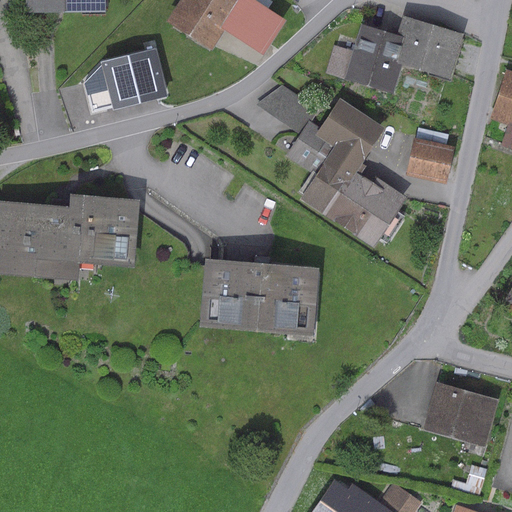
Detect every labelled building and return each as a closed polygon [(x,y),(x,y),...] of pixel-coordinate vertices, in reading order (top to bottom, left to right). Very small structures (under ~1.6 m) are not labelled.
[(102,0),(23,0),(24,13),(103,13),(102,0)] [(177,0),(164,21),(208,50),(221,31),(261,56),(283,22),(249,0),(177,0)] [(352,49),(332,43),(323,74),(390,95),(400,65),(445,79),(459,34),(401,16),(395,36),(359,25),(352,49)] [(163,94),(152,53),(102,63),(82,84),(90,112),(163,94)] [(511,73),(503,70),(488,119),(506,125),(500,145),(511,148),(511,73)] [(315,109),(281,86),(253,105),(297,134),(302,127),(315,109)] [(370,249),(404,198),(373,178),(369,183),(353,173),(382,128),(336,98),(313,134),(302,127),(297,134),(283,156),(311,174),(294,200),(370,249)] [(415,138),(411,138),(403,175),(444,184),(452,146),(446,144),(448,135),(417,128),(415,138)] [(63,206),(0,201),(0,274),(72,280),(74,263),(129,267),(135,200),(64,194),(63,206)] [(315,270),(201,261),(195,327),(310,336),(315,270)] [(511,280),(500,301),(511,308),(511,280)] [(495,401),(434,382),(419,430),(481,448),(495,401)] [(331,480),(308,511),(390,511),(350,483),(345,489),(331,480)] [(413,511),(420,503),(391,484),(379,502),(394,511),(413,511)]
